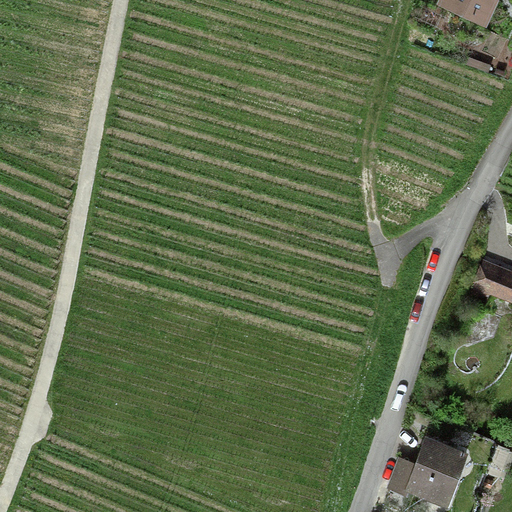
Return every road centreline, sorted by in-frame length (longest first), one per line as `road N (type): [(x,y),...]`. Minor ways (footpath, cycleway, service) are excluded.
road 1 (track): [(0,507),(31,437),(126,0)]
road 2 (residential): [(361,511),(459,224),(511,129)]
road 3 (track): [(411,0),(363,149),(369,219),(376,242),(392,250),(420,229),(459,224)]
